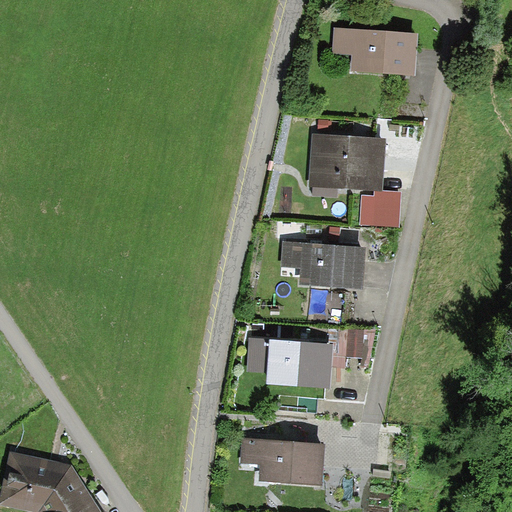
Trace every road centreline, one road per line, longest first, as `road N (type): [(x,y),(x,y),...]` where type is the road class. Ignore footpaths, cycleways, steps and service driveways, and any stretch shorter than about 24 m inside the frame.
road 1 (residential): [(189,511),(227,276),(287,0)]
road 2 (residential): [(431,0),(453,18),(456,37),(365,419)]
